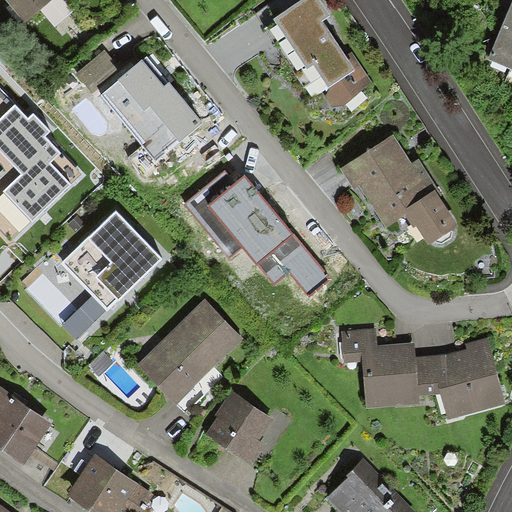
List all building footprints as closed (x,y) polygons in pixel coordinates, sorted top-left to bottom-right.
[(5,0),(24,22),(40,8),(55,26),(77,7),(70,0),(5,0)] [(319,0),(304,0),(267,26),(306,87),(314,81),(331,106),(345,105),(374,84),(352,51),(346,55),(323,20),(330,15),(319,0)] [(511,0),(487,58),(511,68),(511,0)] [(105,51),(77,74),(93,93),(121,70),(105,51)] [(204,124),(147,56),(100,94),(157,163),(204,124)] [(30,120),(0,88),(0,146),(24,172),(6,190),(32,218),(78,174),(43,138),(49,132),(34,116),(30,120)] [(394,134),(340,168),(354,191),(361,186),(387,227),(407,214),(414,226),(417,224),(430,243),(458,225),(441,198),(445,196),(419,157),(411,162),(394,134)] [(330,278),(246,175),(236,183),(225,170),(185,203),(231,260),(244,249),(273,285),(290,272),(309,295),(330,278)] [(162,259),(116,211),(61,263),(93,296),(106,310),(108,312),(162,259)] [(77,340),(106,310),(93,296),(63,326),(77,340)] [(241,336),(204,301),(140,366),(187,412),(222,376),(212,366),(241,336)] [(458,352),(446,354),(416,356),(414,343),(401,343),(377,345),(376,330),(344,332),(346,364),(363,363),(366,408),(420,405),(420,394),(440,392),(448,418),(505,403),(488,339),(465,344),(466,350),(458,352)] [(52,424),(0,386),(0,447),(23,464),(52,424)] [(272,420),(233,393),(204,434),(251,467),(265,446),(258,441),(272,420)] [(154,493),(95,455),(68,496),(92,511),(119,511),(127,501),(142,510),(154,493)] [(413,511),(364,459),(347,477),(348,478),(327,499),(339,511),(346,511),(349,509),(351,511),(413,511)]
